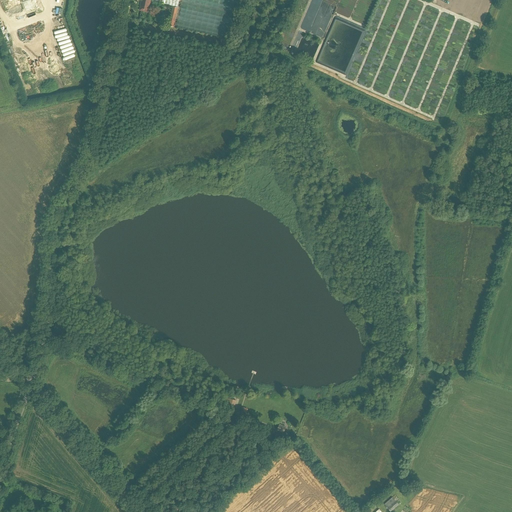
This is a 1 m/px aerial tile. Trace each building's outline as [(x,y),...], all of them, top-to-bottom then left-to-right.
[(148,12),(150,0),(142,0),(141,0),(140,5),(141,6),(140,10),(148,12)] [(177,8),(173,7),(169,26),(173,27),(177,8)] [(234,409),(236,400),(228,398),(225,407),(234,409)] [(284,433),(286,427),(279,424),(277,430),(284,433)] [(391,511),(399,504),(392,497),(384,504),(391,511)]
